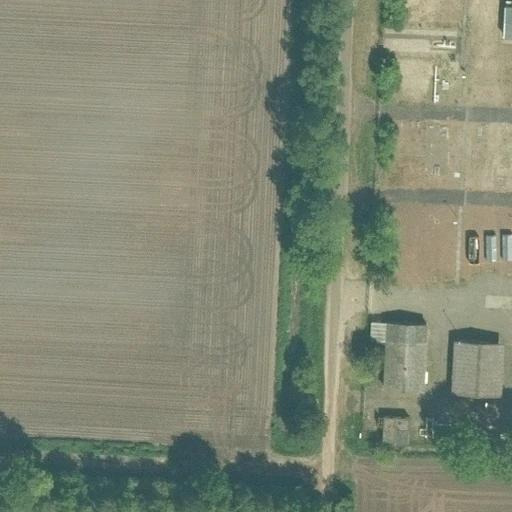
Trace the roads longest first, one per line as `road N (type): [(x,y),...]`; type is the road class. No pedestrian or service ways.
road 1 (unclassified): [(351,0),(331,511)]
road 2 (track): [(333,473),(0,460)]
